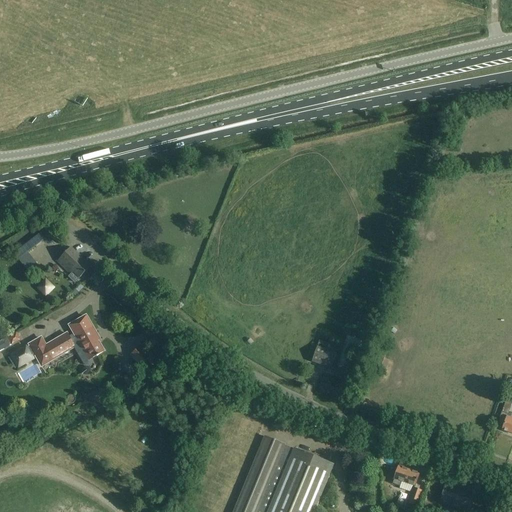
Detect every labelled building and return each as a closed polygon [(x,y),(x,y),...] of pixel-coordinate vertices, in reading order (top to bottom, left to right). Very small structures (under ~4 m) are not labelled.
[(191,216),(194,223),(202,221),(199,213),(191,216)] [(35,230),(11,249),(19,259),(43,241),(35,230)] [(71,271),(72,272),(80,279),(91,267),(71,248),(57,262),(69,273),(71,271)] [(50,294),(41,284),(37,287),(46,298),(50,294)] [(26,347),(17,352),(24,364),(33,359),(32,358),(34,357),(36,356),(41,366),(74,347),(84,364),(86,366),(89,366),(92,365),(93,362),(92,359),(96,356),(97,357),(99,356),(99,355),(104,352),(95,338),(97,337),(93,328),(86,317),(74,324),(81,335),(77,337),(74,336),(72,336),(69,338),(67,334),(51,344),(46,347),(45,347),(42,346),(43,342),(41,338),(29,345),(30,346),(28,347),(26,348),(26,347)] [(356,344),(365,345),(367,333),(354,332),(351,355),(355,355),(356,344)] [(8,339),(0,343),(0,352),(12,346),(21,341),(17,334),(8,339)] [(141,346),(133,353),(130,356),(140,366),(150,357),(141,346)] [(317,347),(315,353),(312,362),(331,369),(336,354),(317,347)] [(374,374),(381,377),(387,359),(380,356),(374,374)] [(505,402),(496,428),(502,430),(502,431),(511,434),(511,413),(509,413),(511,405),(505,402)] [(264,437),(261,446),(233,511),(314,511),(334,465),(294,449),(292,454),(283,450),(285,445),(264,437)] [(328,461),(338,464),(340,457),(331,453),(328,461)] [(398,467),(392,484),(400,487),(402,482),(415,487),(419,474),(398,467)] [(446,484),(443,493),(440,501),(469,511),(475,493),(446,484)] [(409,504),(416,506),(421,491),(414,488),(409,504)]
